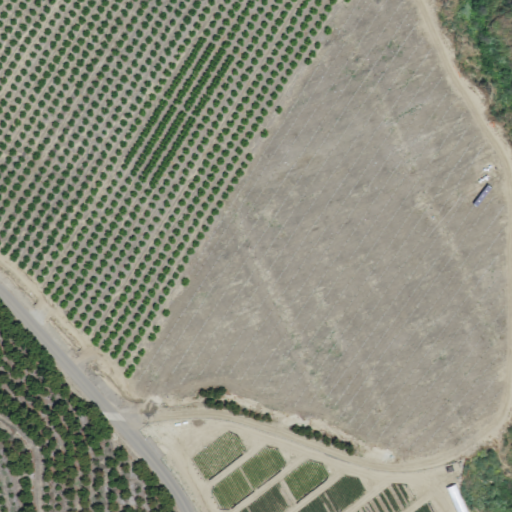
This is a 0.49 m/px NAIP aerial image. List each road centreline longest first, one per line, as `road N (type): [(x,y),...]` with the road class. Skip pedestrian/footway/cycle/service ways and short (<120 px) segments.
road 1 (residential): [(0,289),(189,511)]
road 2 (track): [(113,415),(202,410),(378,469)]
